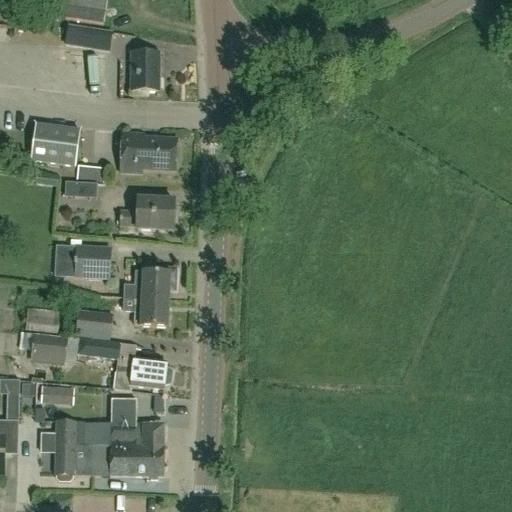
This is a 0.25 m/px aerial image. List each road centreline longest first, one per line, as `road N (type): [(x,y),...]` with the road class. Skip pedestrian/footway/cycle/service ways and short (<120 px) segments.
road 1 (tertiary): [(202,511),(217,234),(215,51)]
road 2 (tertiary): [(215,51),(359,40),(459,0)]
